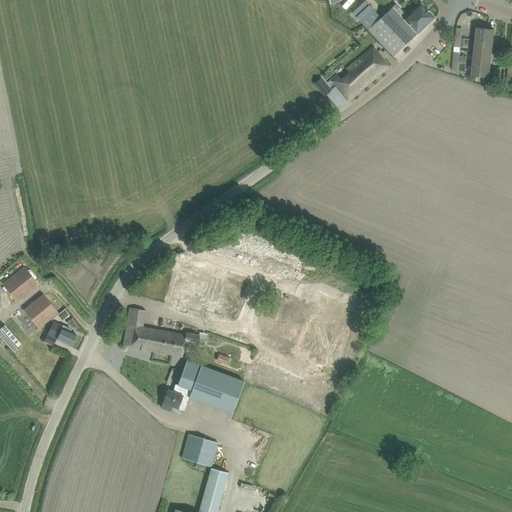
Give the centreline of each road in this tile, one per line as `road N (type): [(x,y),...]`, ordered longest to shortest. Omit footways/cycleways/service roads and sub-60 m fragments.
road 1 (unclassified): [(24,511),(49,429),(120,284),(169,238),(340,117)]
road 2 (residential): [(340,117),(407,62),(458,0)]
